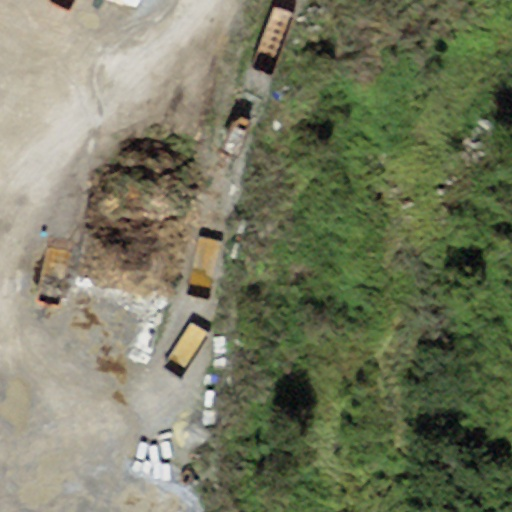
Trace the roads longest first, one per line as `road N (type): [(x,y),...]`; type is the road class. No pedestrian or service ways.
road 1 (track): [(159,0),(22,376),(0,416)]
road 2 (track): [(366,511),(397,331)]
